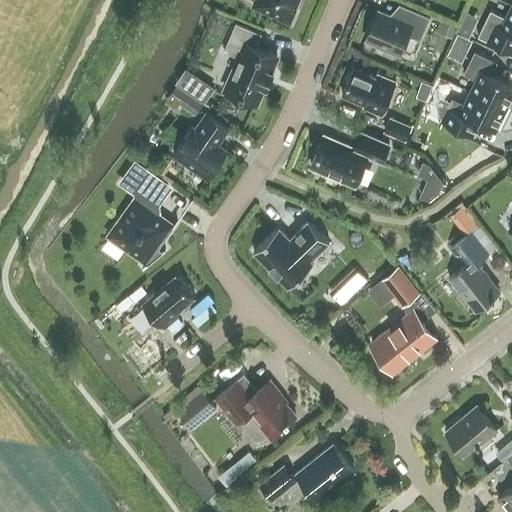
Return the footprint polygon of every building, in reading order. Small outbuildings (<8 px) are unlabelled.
[(280,17),(279,19),(291,24),(297,9),(295,8),(299,0),(255,0),(253,5),(280,17)] [(399,19),(378,10),(366,39),(400,54),(407,38),(412,36),(421,40),(431,17),(400,3),(399,5),(404,7),(399,19)] [(491,9),(479,36),(511,52),(511,5),(506,16),(491,9)] [(457,26),(441,19),(436,31),(444,34),(453,38),(457,26)] [(240,57),(225,90),(256,103),(264,86),(267,88),(274,72),(271,71),(277,56),(256,46),(262,33),(236,22),(224,50),(240,57)] [(462,23),(458,31),(469,37),(473,28),(462,23)] [(458,32),(454,40),(469,47),(473,39),(458,32)] [(475,51),(464,73),(476,79),(470,91),(506,109),(511,97),(511,84),(491,74),(498,62),(475,51)] [(354,68),(343,94),(366,104),(364,108),(383,115),(397,82),(379,74),(377,78),(354,68)] [(197,74),(186,89),(205,102),(215,87),(197,74)] [(447,108),(441,120),(473,136),(479,123),(496,131),(506,109),(470,91),(464,103),(452,97),(447,108)] [(186,93),(179,102),(196,114),(202,104),(186,93)] [(173,153),(208,178),(227,151),(217,144),(229,127),(207,113),(196,129),(192,127),(173,153)] [(412,125),(390,116),(383,130),(406,140),(412,125)] [(362,132),(355,148),(324,135),(311,165),(355,184),(368,155),(382,161),(390,144),(362,132)] [(423,161),(418,174),(428,179),(420,196),(430,200),(439,193),(444,182),(430,164),(423,161)] [(157,203),(168,187),(136,163),(123,181),(139,193),(110,235),(148,262),(143,266),(144,267),(166,248),(165,247),(162,250),(159,246),(178,220),(177,219),(173,225),(158,215),(157,203)] [(462,205),(450,214),(455,221),(467,211),(462,205)] [(254,251),(289,287),(314,263),(310,259),(329,241),(309,220),(290,239),(279,227),(254,251)] [(465,264),(450,276),(477,309),(499,291),(476,263),(488,253),(471,231),(451,247),(465,264)] [(424,267),(421,255),(407,258),(410,270),(424,267)] [(355,266),(330,291),(342,304),(368,279),(355,266)] [(399,266),(368,289),(380,305),(394,295),(402,306),(420,292),(399,266)] [(164,328),(179,316),(176,312),(195,296),(176,274),(142,303),(161,325),(164,328)] [(435,337),(414,310),(372,344),(393,371),(435,337)] [(153,332),(129,353),(144,371),(169,351),(153,332)] [(257,390),(244,374),(216,397),(236,422),(251,409),(257,417),(257,422),(271,440),(282,430),(280,427),(296,415),(281,396),(283,395),(270,379),(257,390)] [(217,408),(202,390),(177,410),(191,428),(217,408)] [(480,443),(497,429),(477,405),(446,431),(464,453),(476,443),(478,445),(480,444),(480,443)] [(318,500),(354,471),(333,443),(292,475),(284,465),(261,483),(273,499),(300,477),(318,500)] [(253,446),(219,467),(228,481),(261,459),(253,446)] [(493,470),(483,478),(486,482),(496,474),(493,470)] [(511,511),(511,484),(498,496),(510,511),(511,511)]
